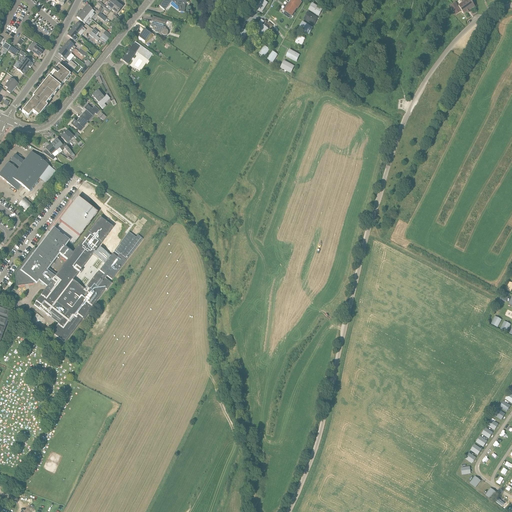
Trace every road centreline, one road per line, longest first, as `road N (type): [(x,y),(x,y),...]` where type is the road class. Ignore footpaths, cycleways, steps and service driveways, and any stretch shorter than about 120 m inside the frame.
road 1 (unclassified): [(288,511),(323,420),(402,124),(455,39),(511,4)]
road 2 (unclassified): [(6,119),(36,127),(55,117),(148,0)]
road 3 (unclassified): [(6,119),(78,0)]
road 4 (residential): [(0,282),(73,182)]
